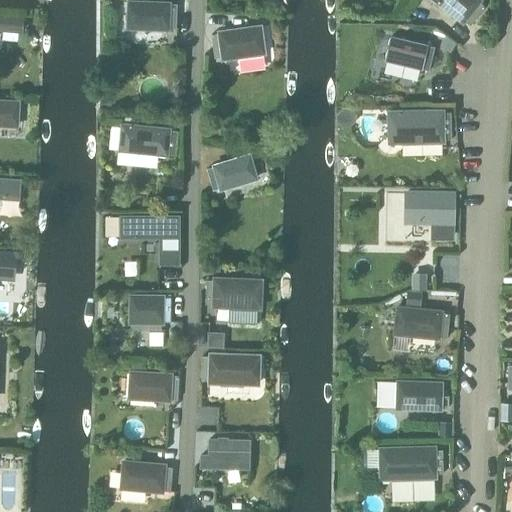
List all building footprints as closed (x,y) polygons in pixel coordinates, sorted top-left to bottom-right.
[(179,26),(180,2),(174,2),(173,0),(129,0),(129,28),(173,29),(173,26),(179,26)] [(473,24),(488,5),(483,1),(483,0),(438,0),(466,22),(468,20),(473,24)] [(0,28),(24,31),(25,15),(0,13),(0,28)] [(223,58),(268,52),(264,22),(219,28),(219,32),(213,32),(217,57),(223,56),(223,58)] [(431,69),(437,45),(430,44),(431,43),(394,34),(387,60),(425,69),(425,68),(431,69)] [(0,123),(22,125),(24,97),(0,95),(0,123)] [(447,111),(447,107),(390,109),(391,143),(448,141),(448,138),(454,138),(453,111),(447,111)] [(178,153),(181,129),(174,128),(174,126),(124,121),(121,149),(171,155),(172,152),(178,153)] [(223,189),(261,177),(253,151),(215,162),(216,165),(209,167),(216,188),(222,186),(223,189)] [(0,199),(4,200),(19,201),(21,179),(5,178),(0,177),(0,199)] [(404,190),(403,224),(434,225),(434,235),(455,236),(455,225),(455,191),(404,190)] [(119,215),(119,238),(159,239),(159,265),(180,265),(180,215),(119,215)] [(11,252),(0,251),(0,278),(9,279),(11,252)] [(412,272),(412,288),(427,288),(427,272),(412,272)] [(207,279),(207,304),(213,304),(213,307),(231,308),(231,322),(258,323),(259,309),(264,309),(265,277),(214,276),(214,280),(207,279)] [(420,306),(422,291),(407,290),(405,305),(420,306)] [(171,321),(172,297),(166,297),(166,293),(130,293),(129,324),(165,324),(165,321),(171,321)] [(449,339),(451,315),(445,314),(446,311),(398,305),(395,335),(442,341),(443,339),(449,339)] [(262,386),(263,353),(210,352),(210,356),(203,356),(203,380),(209,380),(209,384),(262,386)] [(178,400),(180,375),(174,375),(174,372),(130,369),(129,400),(173,402),(173,399),(178,400)] [(397,408),(397,411),(444,413),(444,410),(450,410),(450,398),(444,398),(445,383),(398,381),(398,384),(397,408)] [(500,418),(511,418),(511,403),(500,403),(500,418)] [(452,436),(452,425),(438,425),(438,436),(452,436)] [(250,439),(228,438),(207,438),(207,454),(199,454),(199,469),(250,469),(250,461),(250,446),(250,439)] [(381,449),(363,450),(363,470),(381,470),(382,482),(440,480),(439,475),(445,475),(445,451),(439,451),(439,447),(439,446),(381,448),(381,449)] [(172,491),(174,468),(168,467),(169,463),(123,460),(121,490),(166,494),(166,491),(172,491)]
